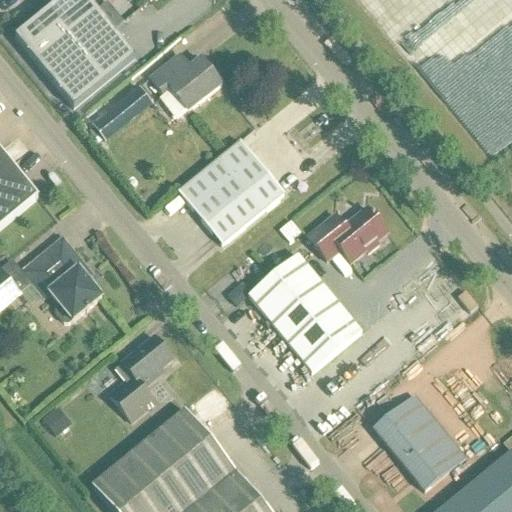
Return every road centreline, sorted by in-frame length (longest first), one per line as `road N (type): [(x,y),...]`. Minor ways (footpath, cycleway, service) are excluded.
road 1 (unclassified): [(356,511),(0,77)]
road 2 (residential): [(511,297),(264,0)]
